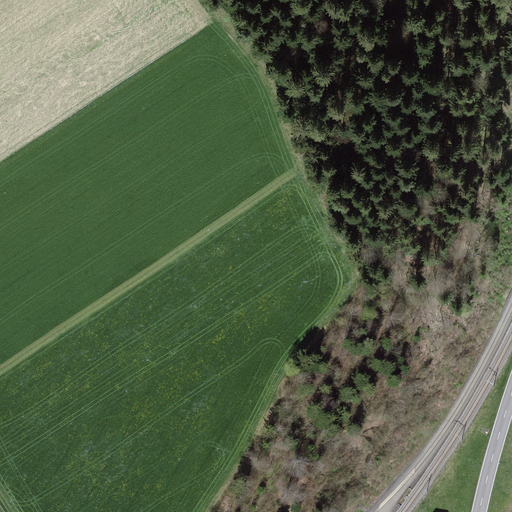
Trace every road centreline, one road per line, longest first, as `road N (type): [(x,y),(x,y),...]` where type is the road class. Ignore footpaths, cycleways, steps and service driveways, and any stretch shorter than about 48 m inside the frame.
road 1 (residential): [(511,297),(462,395),(378,511)]
road 2 (tertiary): [(511,394),(479,511)]
